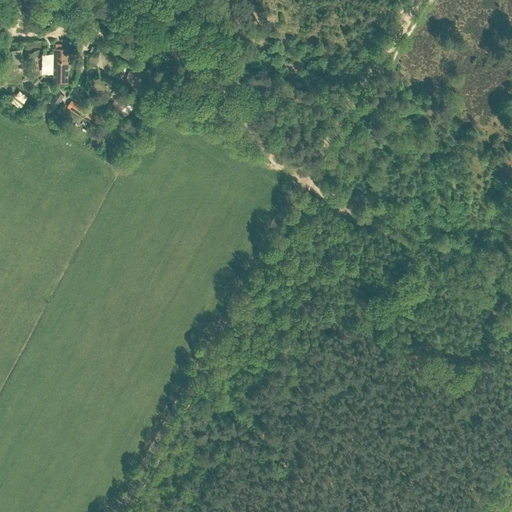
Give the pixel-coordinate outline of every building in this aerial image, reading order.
[(97,49),(92,46),(89,51),(95,54),(97,49)] [(68,83),(69,48),(63,48),(55,48),(53,48),(52,83),(68,83)] [(51,52),(36,52),(36,86),(50,87),(51,52)] [(99,58),(91,54),(88,61),(95,65),(99,58)] [(52,113),(64,95),(56,90),(45,108),(52,113)] [(66,108),(93,126),(97,119),(71,101),(66,108)] [(96,134),(105,136),(106,121),(97,120),(96,134)]
